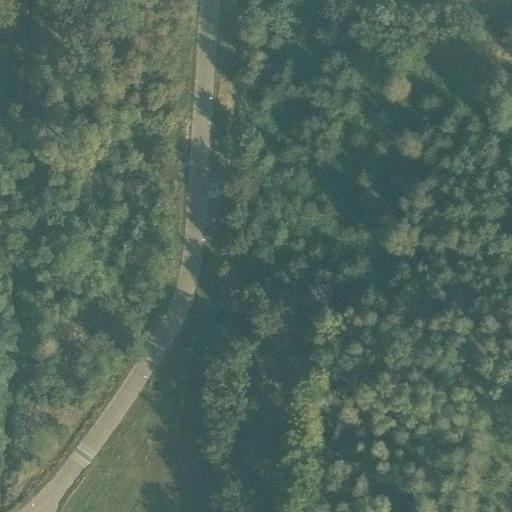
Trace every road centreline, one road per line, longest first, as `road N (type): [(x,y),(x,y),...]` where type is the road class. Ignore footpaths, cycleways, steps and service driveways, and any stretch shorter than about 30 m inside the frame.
road 1 (unclassified): [(29,511),(152,364),(194,262),(208,0)]
road 2 (track): [(0,129),(199,142)]
